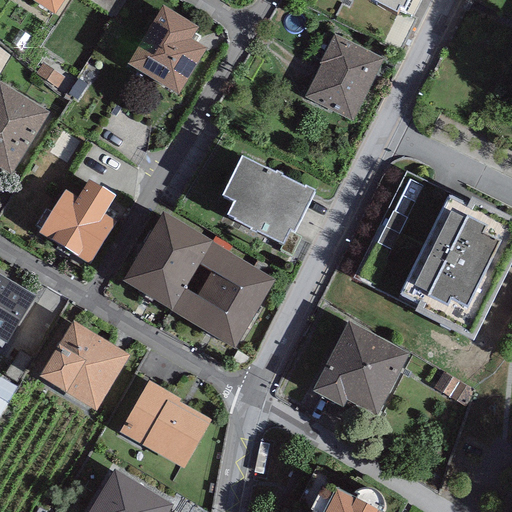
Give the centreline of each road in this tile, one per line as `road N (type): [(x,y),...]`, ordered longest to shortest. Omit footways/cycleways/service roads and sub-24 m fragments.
road 1 (residential): [(251,397),(444,0)]
road 2 (residential): [(84,298),(245,32)]
road 3 (residential): [(251,397),(84,298)]
